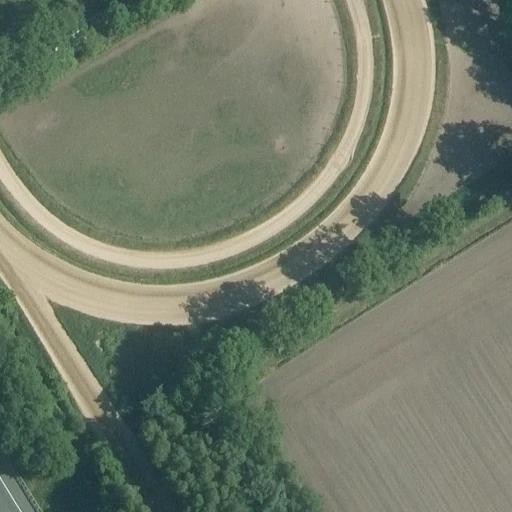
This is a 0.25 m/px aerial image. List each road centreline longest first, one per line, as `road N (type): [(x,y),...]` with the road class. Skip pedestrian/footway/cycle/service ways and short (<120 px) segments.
road 1 (track): [(0,240),(58,282),(149,308),(213,304),(300,269),(367,204),(395,149),(409,89),(400,0)]
road 2 (track): [(6,247),(23,295),(159,511)]
road 3 (track): [(78,506),(64,451),(0,339)]
road 4 (track): [(0,85),(137,0)]
